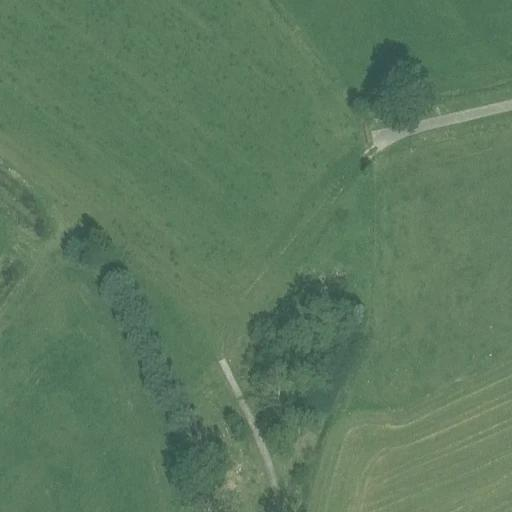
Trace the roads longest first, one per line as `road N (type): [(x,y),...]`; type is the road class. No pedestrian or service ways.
road 1 (track): [(0,145),(211,304),(235,310),(269,284),(361,162),(389,138)]
road 2 (unclassified): [(511,104),(389,138)]
